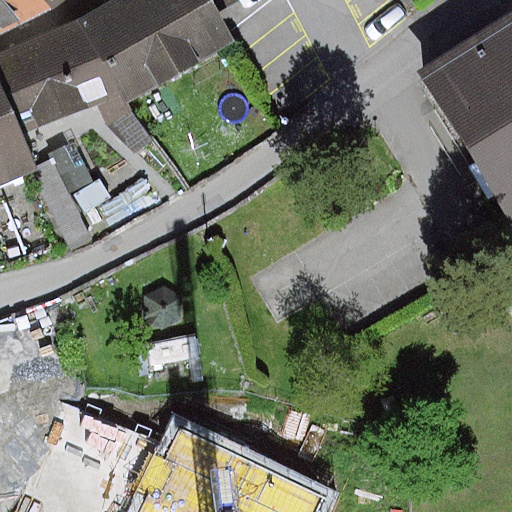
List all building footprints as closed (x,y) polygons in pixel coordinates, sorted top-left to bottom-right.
[(41,0),(0,0),(0,33),(51,11),(41,0)] [(41,0),(51,11),(63,0),(41,0)] [(238,0),(119,0),(77,23),(119,97),(125,107),(234,45),(219,13),(238,0)] [(77,23),(0,55),(0,72),(26,135),(119,97),(77,23)] [(511,32),(442,69),(511,200),(511,32)] [(0,72),(0,189),(41,171),(26,135),(0,72)]
